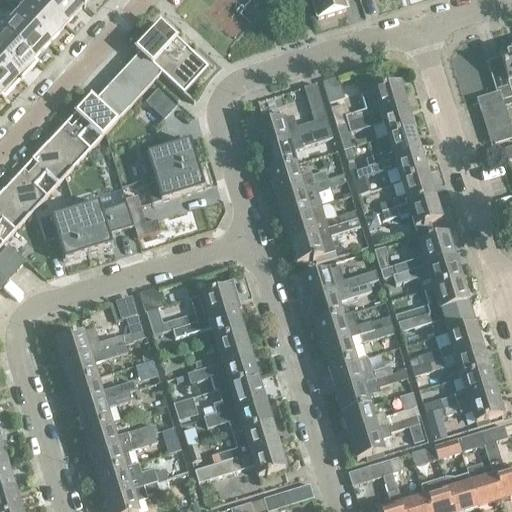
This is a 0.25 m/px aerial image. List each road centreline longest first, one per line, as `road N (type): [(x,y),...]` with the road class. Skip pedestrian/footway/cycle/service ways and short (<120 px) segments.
road 1 (residential): [(64,511),(15,331),(31,311),(253,239)]
road 2 (residential): [(253,239),(216,117),(232,91),(420,31)]
road 3 (residential): [(336,511),(253,239)]
road 4 (residential): [(503,285),(420,31)]
road 5 (residential): [(143,0),(0,155)]
